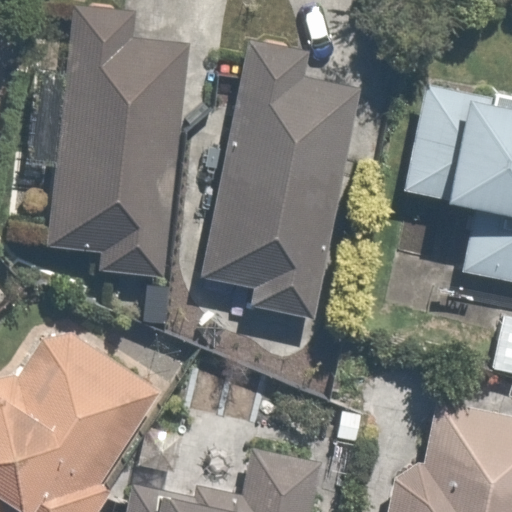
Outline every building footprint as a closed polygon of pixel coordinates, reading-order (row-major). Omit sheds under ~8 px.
[(160,274),(189,44),(142,39),(145,15),(75,7),(46,243),(102,250),(100,266),(160,274)] [(318,306),(358,88),(313,80),(318,51),(257,40),(211,286),(318,306)] [(511,92),(433,81),(423,79),(405,196),(471,206),(461,271),(511,279),(511,92)] [(0,309),(13,296),(0,283),(0,309)] [(511,378),(511,310),(505,309),(491,374),(511,378)] [(104,486),(164,394),(168,389),(59,318),(20,376),(0,363),(0,511),(106,511),(117,495),(104,486)] [(511,511),(511,417),(437,400),(424,457),(398,451),(383,511),(511,511)] [(315,511),(326,450),(263,439),(253,499),(164,484),(159,511),(315,511)]
